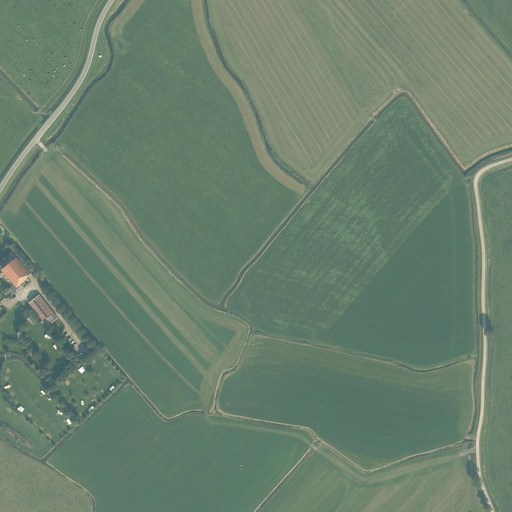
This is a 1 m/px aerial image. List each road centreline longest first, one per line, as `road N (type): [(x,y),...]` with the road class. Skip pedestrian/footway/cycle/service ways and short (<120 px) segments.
road 1 (unclassified): [(511,159),(475,181),(485,338),(477,460),(492,511)]
road 2 (tertiary): [(0,190),(77,86),(112,0)]
